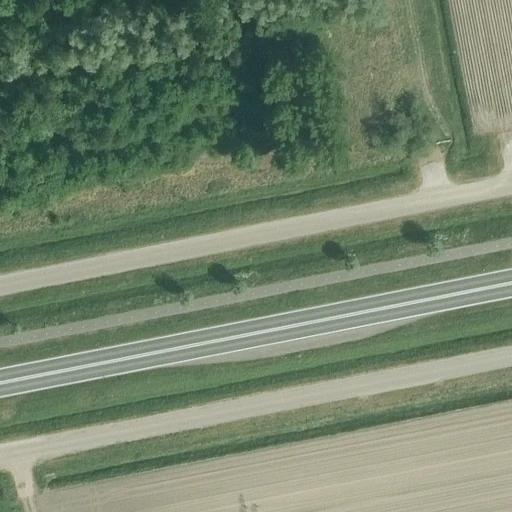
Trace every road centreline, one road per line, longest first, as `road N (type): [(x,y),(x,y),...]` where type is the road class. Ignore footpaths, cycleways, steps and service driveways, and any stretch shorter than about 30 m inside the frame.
road 1 (unclassified): [(0,286),(511,185)]
road 2 (unclassified): [(0,456),(511,356)]
road 3 (trunk): [(0,377),(511,279)]
